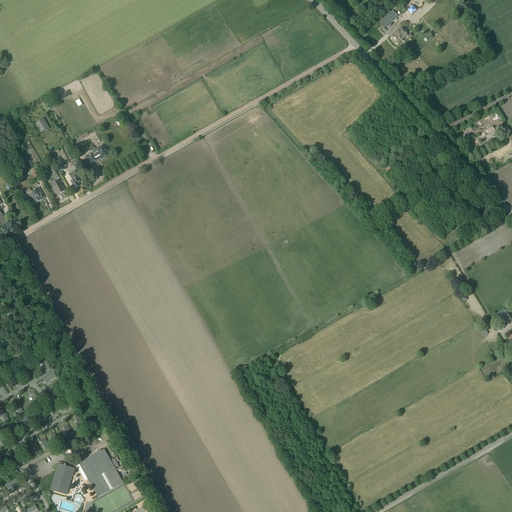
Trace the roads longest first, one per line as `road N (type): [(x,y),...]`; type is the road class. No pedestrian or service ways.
road 1 (track): [(0,245),(353,44)]
road 2 (track): [(9,240),(167,511)]
road 3 (unclassified): [(511,215),(311,0)]
road 4 (unclassified): [(511,434),(377,511)]
